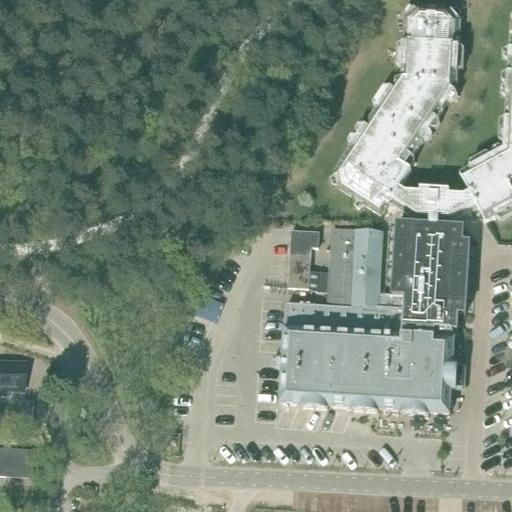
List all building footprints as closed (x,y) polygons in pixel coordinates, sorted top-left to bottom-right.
[(393,201),(400,191),(411,174),(404,169),(411,159),(412,160),(423,143),(422,143),(437,120),(438,121),(443,112),(441,111),(456,88),(456,84),(457,84),(458,75),(457,75),(458,48),(459,48),(460,38),(459,38),(459,23),(448,11),(438,10),(438,9),(428,8),(427,10),(417,9),(405,20),(404,35),(403,35),(402,45),(403,45),(402,72),(401,72),(401,80),(399,83),(396,81),(390,89),(391,90),(376,113),(375,112),(365,128),(366,129),(351,152),(350,151),(345,158),(346,159),(335,175),(339,191),(372,213),(371,214),(380,220),(393,201)] [(468,194),(474,205),(484,225),(493,220),(492,219),(511,209),(511,25),(511,26),(510,40),(509,40),(509,50),(510,50),(509,63),(508,63),(507,73),(508,73),(507,100),(506,100),(505,119),(506,119),(504,153),(468,171),(468,170),(459,174),(468,194)] [(430,229),(439,229),(440,218),(446,219),(474,205),(468,194),(461,197),(449,197),(449,192),(418,190),(417,195),(404,194),(400,191),(393,201),(417,217),(431,218),(430,229)] [(286,332),(281,408),(302,409),(302,412),(330,414),(330,411),(353,412),(352,415),(380,417),(380,414),(403,415),(403,418),(431,420),(431,417),(452,418),(453,394),(458,395),(460,367),(455,367),(456,343),(453,342),(454,333),(455,333),(455,332),(460,332),(461,317),(468,317),(473,245),(465,245),(466,231),(461,230),(439,229),(430,229),(410,227),(399,227),(394,297),(378,296),(382,236),(334,233),(332,275),(330,296),(330,310),(288,308),(287,332),(286,332)] [(291,235),(288,293),(309,294),(309,293),(319,296),(330,296),(332,275),(320,275),(310,275),(311,253),(318,253),(319,236),(291,235)] [(0,397),(11,398),(11,392),(23,393),(24,364),(0,363),(0,397)] [(0,451),(0,474),(3,475),(3,479),(27,480),(27,472),(33,473),(34,453),(0,451)]
